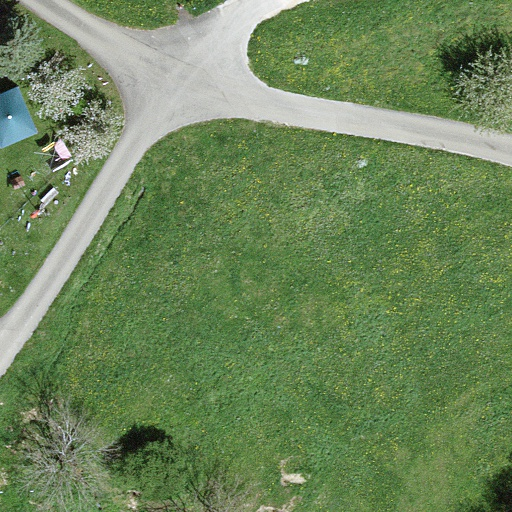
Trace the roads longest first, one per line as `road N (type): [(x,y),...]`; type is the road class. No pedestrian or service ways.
road 1 (unclassified): [(511,150),(338,114),(171,64)]
road 2 (unclassified): [(0,340),(171,64)]
road 3 (unclassified): [(171,64),(45,0)]
